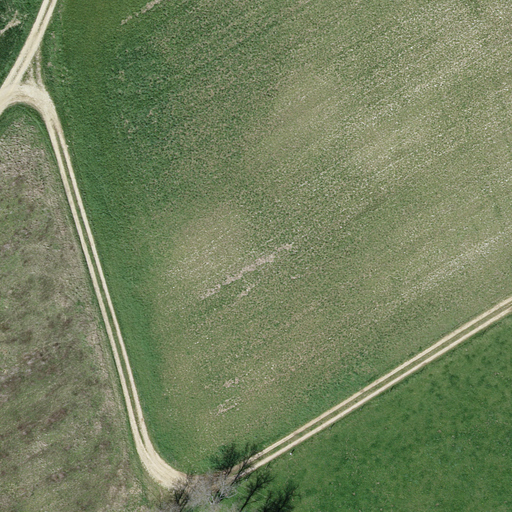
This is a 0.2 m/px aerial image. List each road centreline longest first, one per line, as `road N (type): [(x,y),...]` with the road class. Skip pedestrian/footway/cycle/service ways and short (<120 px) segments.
road 1 (track): [(34,35),(153,511)]
road 2 (track): [(168,511),(511,309)]
